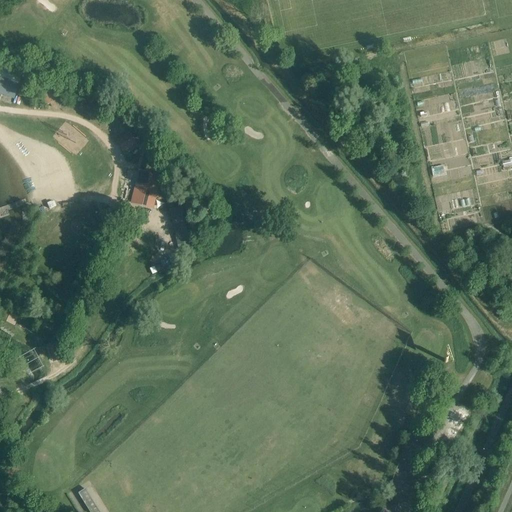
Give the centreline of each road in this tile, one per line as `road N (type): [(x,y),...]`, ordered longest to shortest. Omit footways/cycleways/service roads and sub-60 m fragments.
road 1 (track): [(0,107),(70,118),(109,140),(122,171)]
road 2 (unclassified): [(459,511),(511,389)]
